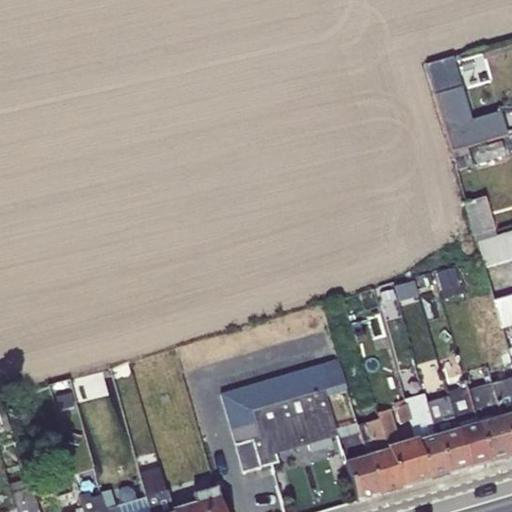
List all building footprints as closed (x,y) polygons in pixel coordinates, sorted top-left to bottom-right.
[(436,96),(451,151),(505,136),(499,113),(470,121),(452,57),(425,65),(434,97),(436,96)] [(499,141),(471,149),(476,164),(503,155),(499,141)] [(466,148),(451,153),(456,171),(471,166),(466,148)] [(474,236),(492,230),(483,198),(463,203),(473,236),(474,236)] [(492,230),(474,236),(483,268),(511,259),(511,230),(494,236),(492,230)] [(454,267),(435,272),(442,300),(461,296),(454,267)] [(414,282),(393,287),(398,303),(418,297),(414,282)] [(511,295),(493,301),(501,330),(511,327),(511,295)] [(323,390),(325,398),(347,392),(337,359),(324,361),(284,373),(219,394),(229,431),(254,424),(251,412),(323,390)] [(511,378),(490,385),(511,458),(511,457),(511,378)] [(490,385),(466,392),(487,465),(511,458),(490,385)] [(487,465),(466,392),(465,388),(446,394),(447,398),(468,471),(487,465)] [(254,424),(229,431),(241,475),(277,464),(274,455),(336,437),(325,398),(323,390),(251,412),(254,424)] [(69,393),(53,398),(58,417),(75,413),(69,393)] [(422,395),(404,401),(411,425),(415,442),(427,483),(446,477),(426,404),(422,395)] [(447,398),(426,404),(446,477),(468,471),(447,398)] [(411,425),(404,401),(394,403),(395,408),(394,408),(400,428),(411,425)] [(1,402),(0,402),(0,434),(10,432),(1,402)] [(427,483),(415,442),(398,447),(388,410),(376,414),(378,419),(398,491),(427,483)] [(398,491),(378,419),(357,427),(358,431),(376,497),(398,491)] [(358,431),(336,437),(355,504),(376,497),(358,431)] [(171,511),(158,468),(138,474),(145,499),(148,511),(171,511)] [(38,511),(29,479),(7,485),(15,511),(38,511)] [(194,505),(171,511),(221,511),(215,489),(191,497),(194,505)] [(104,511),(104,510),(100,496),(88,499),(87,494),(78,496),(82,507),(82,511),(104,511)] [(148,511),(145,499),(104,510),(104,511),(148,511)]
